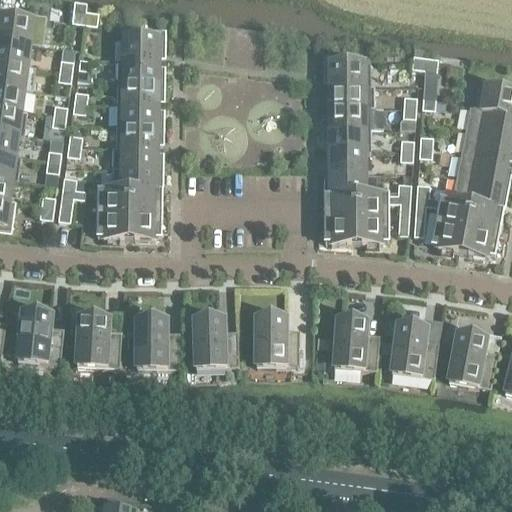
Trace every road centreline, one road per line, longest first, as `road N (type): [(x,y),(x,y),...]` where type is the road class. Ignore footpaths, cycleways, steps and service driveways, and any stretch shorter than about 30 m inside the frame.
road 1 (residential): [(511,295),(313,269),(0,257)]
road 2 (tertiary): [(338,487),(0,438)]
road 3 (tertiary): [(464,511),(420,495),(338,487)]
